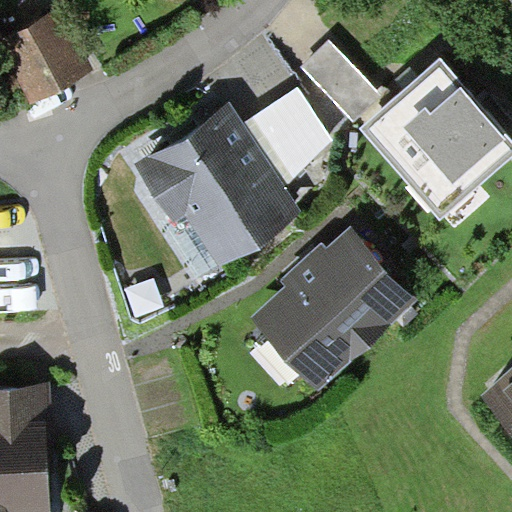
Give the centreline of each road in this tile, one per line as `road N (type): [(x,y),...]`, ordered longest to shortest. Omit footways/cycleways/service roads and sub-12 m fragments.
road 1 (residential): [(44,136),(142,511)]
road 2 (residential): [(265,0),(116,103),(44,136)]
